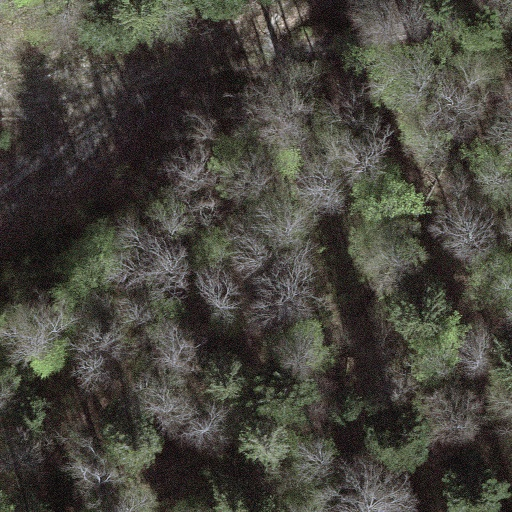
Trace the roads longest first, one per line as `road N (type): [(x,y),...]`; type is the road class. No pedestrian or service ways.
road 1 (track): [(511,11),(0,103)]
road 2 (track): [(0,229),(222,61),(327,0)]
